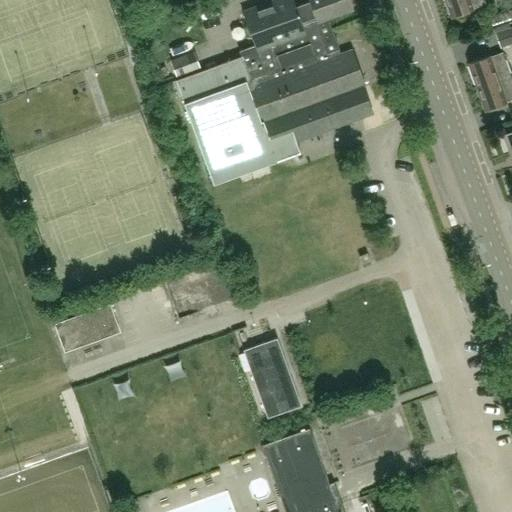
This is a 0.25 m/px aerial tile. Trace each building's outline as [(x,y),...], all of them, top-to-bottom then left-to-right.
[(318,18),(326,15),(351,6),(349,0),(272,0),(243,11),(255,45),(257,50),(321,26),(318,18)] [(486,4),(484,0),(446,0),(453,18),(473,10),(472,9),(486,4)] [(241,55),(177,79),(209,176),(273,151),(277,159),(301,149),(298,140),(363,115),(369,104),(362,84),(364,84),(351,49),(340,54),(326,15),(318,18),(321,26),(257,50),(255,45),(239,51),(241,55)] [(509,23),(494,29),(500,47),(511,42),(511,27),(511,28),(509,23)] [(194,51),(171,60),(177,77),(201,68),(194,51)] [(478,87),(511,75),(503,52),(490,57),(489,56),(469,63),(478,87)] [(511,76),(511,75),(478,87),(487,111),(507,104),(506,102),(511,100),(511,76)] [(109,304),(55,325),(65,352),(119,332),(109,304)] [(277,337),(243,349),(267,417),(301,405),(277,337)] [(250,370),(244,352),(239,354),(245,371),(247,371),(250,370)] [(344,511),(335,483),(334,482),(329,484),(309,428),(262,445),(281,497),(285,511),(344,511)] [(263,503),(279,495),(270,476),(253,484),(263,503)]
